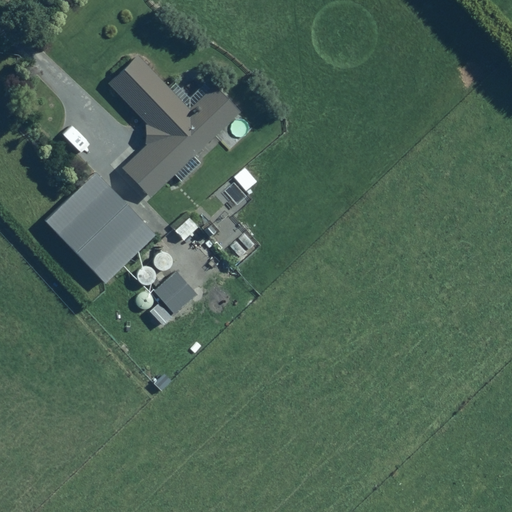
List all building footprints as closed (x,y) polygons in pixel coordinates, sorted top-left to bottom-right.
[(135,53),(104,84),(144,125),(135,133),(145,143),(119,168),(148,197),(173,173),(182,182),(203,161),(198,156),(238,116),(205,83),(185,104),(135,53)] [(68,123),(57,134),(75,152),(86,141),(68,123)] [(94,169),(41,218),(101,284),(155,235),(94,169)] [(252,199),(246,191),(256,182),(248,173),(238,182),(236,180),(217,196),(233,215),(252,199)] [(188,214),(170,229),(181,242),(199,227),(188,214)] [(212,248),(200,257),(213,273),(225,263),(212,248)] [(174,313),(193,293),(172,272),(152,293),(174,313)]
